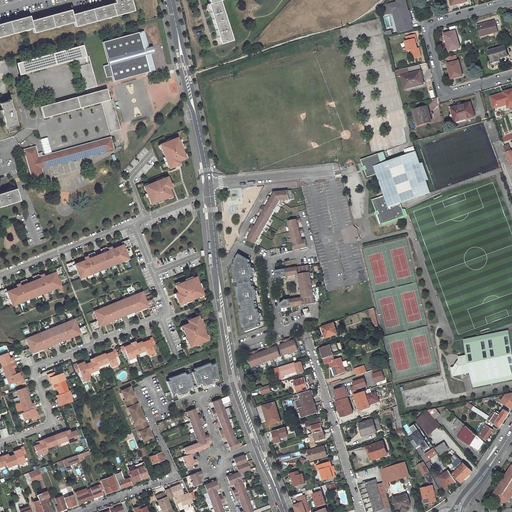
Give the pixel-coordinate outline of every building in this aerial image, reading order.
[(0,37),(34,28),(35,33),(76,22),(77,26),(136,10),(133,0),(116,0),(117,1),(74,14),(73,10),(32,21),(31,15),(0,24),(0,37)] [(209,0),(210,2),(208,3),(220,42),(231,39),(219,0),(209,0)] [(406,0),(396,0),(396,2),(386,4),(389,15),(393,14),(398,33),(414,29),(406,0)] [(494,22),(476,26),(479,38),(497,34),(494,22)] [(144,31),(103,42),(109,64),(104,66),(107,77),(112,76),(113,82),(155,71),(150,54),(155,53),(153,47),(149,48),(144,31)] [(459,48),(455,31),(444,34),(446,43),(445,43),(447,51),(459,48)] [(415,35),(405,37),(406,41),(405,42),(407,51),(410,51),(412,59),(420,57),(418,48),(417,49),(415,43),(414,40),(416,39),(415,35)] [(82,45),(17,63),(21,75),(76,60),(85,89),(96,86),(88,56),(86,57),(82,45)] [(504,47),(488,52),(491,64),(499,61),(498,59),(507,57),(504,47)] [(447,64),(446,64),(450,79),(461,76),(457,61),(456,62),(455,56),(446,58),(447,64)] [(418,72),(401,76),(404,89),(421,85),(418,72)] [(107,90),(41,107),(44,118),(101,103),(109,133),(120,130),(112,99),(110,100),(107,90)] [(490,98),(493,108),(507,105),(508,108),(511,107),(511,90),(503,93),(504,94),(490,98)] [(11,101),(0,103),(0,104),(7,129),(8,128),(9,133),(17,130),(16,126),(18,126),(15,115),(16,114),(15,111),(14,111),(11,101)] [(468,104),(449,109),(453,123),(472,118),(468,104)] [(426,107),(413,110),(417,125),(428,123),(426,112),(427,111),(426,107)] [(180,135),(162,142),(171,166),(178,163),(177,158),(180,157),(181,159),(188,156),(180,135)] [(113,147),(110,137),(43,156),(39,157),(38,154),(35,146),(23,149),(32,181),(44,178),(42,169),(44,168),(106,151),(114,149),(113,147)] [(510,146),(510,145),(511,143),(511,139),(501,143),(503,148),(510,146)] [(383,195),(370,199),(379,224),(403,216),(399,203),(429,193),(425,181),(427,180),(421,163),(419,163),(415,151),(381,163),(377,153),(370,156),(360,159),(366,177),(375,174),(383,195)] [(171,184),(168,176),(144,185),(151,204),(172,196),(169,188),(167,189),(166,186),(171,184)] [(273,209),(274,207),(275,208),(280,199),(281,199),(284,198),(293,197),(291,188),(274,190),(271,196),(268,194),(266,198),(269,200),(266,206),(262,204),(259,211),(262,213),(255,225),(252,223),(248,231),(251,232),(247,239),(256,243),(258,239),(256,238),(257,236),(259,237),(263,229),(262,228),(263,227),(264,228),(269,220),(267,219),(268,217),(270,218),(274,210),(273,209)] [(0,207),(19,201),(15,189),(0,193),(0,207)] [(294,235),(294,237),(293,238),(295,246),(295,248),(295,249),(308,246),(306,238),(303,239),(301,233),(305,232),(304,228),(300,228),(299,222),(302,221),(301,217),(288,220),(289,224),(291,224),(292,226),(290,226),(292,235),(294,235)] [(69,264),(71,271),(78,269),(81,278),(130,259),(126,250),(133,247),(132,244),(131,241),(131,240),(122,243),(123,244),(123,246),(114,249),(114,248),(113,247),(109,248),(107,247),(102,249),(103,251),(103,252),(104,253),(97,256),(96,255),(96,253),(95,252),(91,254),(90,256),(85,258),(86,259),(86,260),(77,264),(76,263),(76,261),(69,264)] [(235,263),(232,264),(235,280),(237,280),(238,286),(236,286),(239,303),(241,303),(242,308),(240,309),(242,326),(245,325),(246,331),(260,326),(259,323),(259,322),(261,321),(260,320),(260,317),(261,317),(260,311),(259,312),(259,309),(258,308),(256,308),(254,299),(257,299),(257,297),(256,295),(258,294),(257,289),(255,289),(255,287),(255,285),(253,286),(251,276),(254,276),(253,275),(253,272),(254,272),(253,266),(252,267),(251,264),(251,263),(249,263),(249,262),(248,259),(238,253),(234,261),(235,263)] [(310,272),(309,264),(276,269),(277,274),(283,276),(299,274),(302,296),(286,299),(281,302),(281,307),(315,302),(314,295),(313,292),(312,285),(311,285),(310,282),(312,282),(310,272)] [(14,305),(62,285),(59,276),(65,274),(62,266),(62,267),(55,269),(56,271),(56,272),(46,276),(46,274),(45,273),(41,275),(39,274),(35,276),(35,277),(36,278),(36,280),(29,283),(29,281),(28,280),(28,278),(23,280),(22,282),(18,284),(18,285),(19,287),(9,291),(8,289),(8,288),(1,290),(4,298),(10,296),(14,305)] [(180,292),(181,295),(176,297),(179,305),(203,295),(196,277),(175,285),(177,292),(178,293),(180,292)] [(95,330),(102,327),(102,326),(101,324),(111,320),(111,322),(113,321),(116,322),(118,322),(123,320),(122,319),(122,318),(121,316),(128,313),(128,315),(129,316),(130,318),(134,316),(135,314),(140,312),(139,311),(138,309),(148,305),(149,307),(149,308),(156,306),(156,305),(155,302),(154,299),(153,298),(147,301),(143,292),(95,311),(98,320),(92,323),(95,330)] [(181,326),(190,347),(208,340),(198,316),(191,319),(193,323),(190,324),(189,323),(181,326)] [(51,328),(46,330),(39,333),(32,336),(27,338),(31,347),(24,350),(27,357),(35,354),(34,353),(34,351),(43,347),(44,349),(44,350),(48,348),(50,349),(55,347),(54,346),(54,345),(53,343),(60,340),(61,343),(62,345),(67,342),(68,341),(72,339),(71,337),(71,336),(80,332),(81,334),(82,335),(88,333),(89,332),(86,325),(79,328),(75,318),(70,320),(63,323),(56,326),(51,328)] [(334,323),(323,327),(327,338),(338,334),(334,323)] [(511,344),(509,331),(464,340),(467,356),(458,358),(458,361),(454,367),(451,368),(452,377),(470,373),(473,388),(511,380),(511,344)] [(146,341),(143,342),(146,351),(148,355),(155,353),(153,345),(156,344),(153,337),(150,339),(150,340),(146,341)] [(282,350),(297,345),(295,339),(292,340),(290,337),(283,340),(284,343),(280,344),(282,350)] [(132,344),(136,355),(146,351),(143,342),(143,341),(137,344),(136,341),(131,343),(132,344)] [(121,347),(124,354),(127,353),(129,360),(137,357),(136,355),(132,344),(128,346),(125,347),(124,346),(121,347)] [(279,351),(277,346),(274,347),(273,344),(265,347),(266,350),(259,352),(258,349),(250,353),(251,356),(248,357),(249,361),(279,351)] [(337,344),(321,349),(325,359),(333,356),(340,354),(337,344)] [(297,345),(282,350),(284,355),(288,354),(290,353),(292,352),(294,352),(299,350),(297,345)] [(110,353),(106,354),(110,363),(112,367),(119,364),(116,357),(120,355),(117,348),(113,350),(114,351),(110,353)] [(7,364),(16,360),(15,356),(12,357),(9,351),(0,354),(0,355),(3,365),(7,364)] [(279,351),(249,361),(252,368),(256,366),(259,365),(260,365),(262,364),(271,361),(273,360),(275,359),(277,358),(281,357),(279,351)] [(96,357),(100,367),(110,363),(106,354),(106,353),(102,354),(96,357)] [(336,376),(346,372),(341,359),(335,361),(333,356),(325,359),(326,364),(330,363),(331,367),(333,367),(336,376)] [(86,363),(90,374),(101,370),(96,357),(91,359),(92,361),(86,363)] [(3,365),(7,376),(12,374),(17,372),(15,366),(18,365),(16,360),(7,364),(3,365)] [(75,365),(77,371),(81,370),(83,378),(91,375),(90,374),(86,363),(85,361),(81,362),(75,365)] [(282,376),(298,371),(299,373),(304,372),(303,368),(302,365),(301,362),(296,364),(295,362),(279,367),(282,376)] [(210,364),(194,370),(195,372),(192,373),(197,386),(201,385),(202,384),(203,387),(204,386),(206,385),(207,386),(212,384),(211,383),(213,383),(215,382),(214,380),(215,379),(218,378),(216,364),(211,366),(210,364)] [(367,372),(364,366),(356,369),(357,372),(356,372),(357,376),(367,372)] [(381,367),(370,370),(373,383),(383,380),(381,367)] [(12,374),(7,376),(10,384),(18,381),(19,383),(19,384),(26,382),(26,380),(25,378),(24,379),(22,373),(21,371),(17,372),(12,374)] [(427,384),(443,380),(441,371),(425,375),(427,384)] [(56,383),(68,379),(69,379),(66,372),(58,375),(57,372),(50,374),(52,378),(53,377),(55,381),(56,383)] [(185,373),(169,379),(170,381),(167,383),(172,396),(175,394),(176,394),(177,396),(179,396),(181,395),(181,396),(186,394),(186,393),(188,392),(190,391),(189,389),(190,389),(193,387),(188,374),(185,376),(185,373)] [(347,384),(359,380),(357,376),(345,380),(347,384)] [(294,381),(298,392),(309,388),(307,381),(305,382),(304,378),(294,381)] [(68,379),(56,383),(58,389),(60,388),(62,393),(72,390),(68,379)] [(392,382),(387,384),(393,408),(394,408),(398,407),(392,382)] [(263,394),(271,391),(269,385),(261,387),(263,394)] [(31,397),(28,391),(27,386),(20,389),(18,390),(22,400),(25,399),(31,397)] [(127,408),(134,424),(137,432),(139,432),(142,441),(152,437),(148,428),(147,429),(144,421),(145,421),(138,404),(137,404),(134,397),(135,396),(130,387),(121,391),(125,399),(124,400),(127,408)] [(345,388),(335,391),(338,400),(348,397),(345,388)] [(62,393),(60,394),(61,398),(62,402),(61,402),(63,406),(69,403),(68,400),(76,397),(73,389),(72,390),(62,393)] [(314,404),(312,395),(313,394),(312,390),(299,394),(295,395),(294,396),(296,402),(294,403),(296,409),(299,408),(314,404)] [(376,393),(376,392),(357,399),(358,401),(357,402),(359,406),(360,406),(361,408),(369,405),(379,401),(377,396),(378,395),(377,392),(376,393)] [(36,407),(37,407),(35,402),(33,403),(31,397),(25,399),(22,400),(25,411),(36,407)] [(215,412),(224,409),(223,405),(221,405),(220,403),(222,403),(220,398),(211,402),(214,408),(211,409),(212,413),(215,412)] [(341,417),(353,413),(348,399),(337,402),(341,417)] [(281,422),(275,402),(263,406),(266,417),(268,417),(269,420),(270,420),(271,425),(281,422)] [(301,418),(317,413),(314,404),(299,408),(301,418)] [(26,420),(34,417),(35,420),(41,418),(40,415),(40,414),(39,415),(37,411),(36,407),(25,411),(23,412),(26,420)] [(197,414),(195,408),(186,411),(188,416),(189,415),(190,417),(188,418),(190,422),(199,418),(202,417),(200,413),(197,414)] [(510,412),(503,408),(500,414),(497,412),(492,422),(500,427),(510,412)] [(217,416),(219,422),(228,419),(227,415),(225,415),(224,413),(226,412),(224,409),(215,412),(212,413),(214,417),(217,416)] [(435,419),(440,415),(435,409),(428,410),(435,419)] [(425,413),(417,419),(429,434),(437,427),(425,413)] [(202,429),(200,422),(203,421),(202,417),(199,418),(190,422),(191,425),(193,425),(194,427),(192,428),(194,432),(202,429)] [(311,427),(313,427),(315,433),(323,431),(322,428),(321,424),(322,424),(320,417),(306,421),(307,427),(310,427),(311,427)] [(0,426),(0,427),(1,428),(1,429),(9,427),(6,419),(0,421),(0,426)] [(219,422),(222,429),(219,430),(220,434),(223,433),(232,429),(231,426),(229,426),(228,424),(230,423),(228,419),(219,422)] [(373,421),(360,425),(364,437),(377,433),(373,421)] [(454,432),(457,437),(478,451),(485,442),(461,421),(454,432)] [(424,434),(420,436),(414,423),(406,428),(412,439),(410,440),(414,447),(419,445),(422,450),(431,446),(424,434)] [(485,425),(478,435),(486,440),(493,430),(485,425)] [(288,436),(285,427),(272,431),(275,440),(275,442),(274,442),(275,444),(281,443),(280,438),(283,438),(288,436)] [(64,431),(68,440),(69,443),(79,439),(76,430),(70,432),(69,429),(64,431)] [(197,436),(198,438),(196,438),(198,442),(209,438),(208,434),(205,435),(202,429),(194,432),(195,436),(197,436)] [(225,437),(227,443),(236,440),(234,435),(233,436),(232,434),(234,433),(232,429),(223,433),(220,434),(222,438),(225,437)] [(57,444),(68,440),(64,431),(61,432),(54,435),(55,438),(57,444)] [(317,441),(325,439),(323,431),(315,433),(317,441)] [(126,442),(135,439),(133,434),(124,437),(126,442)] [(47,448),(57,444),(55,438),(54,435),(50,436),(43,439),(44,441),(47,448)] [(198,442),(195,443),(198,450),(209,446),(208,443),(211,442),(209,438),(198,442)] [(33,445),(37,455),(48,451),(47,448),(44,441),(43,439),(38,441),(39,443),(33,445)] [(228,447),(230,451),(241,447),(238,439),(236,440),(227,443),(224,444),(226,448),(228,447)] [(190,453),(198,450),(195,443),(191,444),(183,447),(185,451),(186,454),(186,455),(190,453)] [(387,456),(383,443),(367,448),(368,452),(371,452),(374,460),(387,456)] [(444,443),(436,449),(440,455),(448,449),(444,443)] [(18,464),(18,465),(26,462),(23,455),(26,454),(23,446),(20,448),(20,449),(16,451),(13,452),(14,454),(18,464)] [(317,449),(308,451),(308,452),(311,461),(319,459),(323,458),(327,456),(324,447),(323,447),(319,448),(317,449)] [(157,451),(153,453),(154,456),(150,457),(152,464),(163,460),(160,453),(158,454),(157,451)] [(184,462),(186,467),(197,463),(195,458),(192,460),(190,453),(186,455),(182,457),(184,460),(184,462)] [(6,465),(7,468),(18,464),(14,454),(8,457),(7,454),(3,456),(6,465)] [(232,467),(247,462),(245,458),(244,455),(233,459),(234,462),(231,464),(232,467)] [(455,455),(449,461),(455,468),(460,463),(461,462),(455,455)] [(238,473),(249,469),(249,468),(248,466),(247,462),(232,467),(234,471),(237,470),(238,472),(238,473)] [(320,470),(323,480),(332,477),(329,467),(331,467),(330,462),(316,466),(318,471),(320,470)] [(434,481),(423,462),(418,465),(423,474),(429,483),(434,481)] [(129,472),(133,482),(140,479),(146,477),(143,467),(142,467),(141,463),(134,466),(136,469),(129,472)] [(405,463),(391,467),(394,476),(395,480),(408,476),(405,463)] [(453,475),(461,483),(471,472),(463,464),(462,465),(460,463),(455,468),(453,470),(455,472),(453,475)] [(391,466),(382,469),(385,479),(394,476),(391,467),(391,466)] [(508,502),(511,496),(511,467),(492,497),(502,504),(508,502)] [(32,483),(42,479),(38,469),(28,473),(32,483)] [(448,470),(438,478),(445,488),(455,481),(448,470)] [(201,482),(198,477),(202,475),(200,471),(189,475),(190,479),(191,481),(193,485),(201,482)] [(292,477),(295,485),(295,487),(305,484),(302,474),(299,475),(298,471),(290,474),(291,477),(292,477)] [(232,484),(241,480),(239,473),(238,473),(238,472),(232,474),(229,475),(226,477),(229,485),(232,484)] [(129,478),(117,483),(119,488),(131,484),(129,478)] [(105,494),(116,489),(114,483),(113,480),(101,484),(101,485),(104,492),(105,494)] [(207,493),(215,490),(218,489),(215,480),(213,481),(211,482),(204,485),(207,493)] [(232,484),(234,490),(231,491),(233,495),(245,491),(244,486),(242,487),(241,484),(243,484),(241,480),(232,484)] [(376,481),(365,484),(374,511),(391,511),(383,485),(378,486),(376,481)] [(182,490),(180,485),(169,489),(172,497),(182,493),(181,491),(182,490)] [(101,493),(98,486),(89,489),(93,498),(102,495),(101,493)] [(432,486),(421,489),(425,504),(429,503),(429,506),(432,505),(432,503),(436,502),(434,496),(436,495),(435,491),(433,492),(432,486)] [(320,487),(314,488),(315,492),(311,492),(313,506),(323,505),(320,487)] [(87,490),(86,488),(74,493),(79,503),(90,499),(87,490)] [(172,497),(169,489),(164,491),(167,499),(172,497)] [(210,496),(211,498),(209,499),(211,503),(222,499),(221,495),(218,496),(215,490),(207,493),(208,497),(210,496)] [(237,498),(240,504),(249,501),(247,496),(246,497),(245,494),(246,494),(245,491),(233,495),(234,499),(237,498)] [(76,504),(73,495),(64,499),(65,501),(67,508),(76,504)] [(171,511),(164,495),(155,498),(158,504),(155,506),(157,511),(159,511),(160,511),(159,511),(171,511)] [(407,495),(394,499),(397,510),(400,509),(400,511),(402,511),(407,511),(407,507),(410,506),(407,495)] [(305,496),(298,498),(300,504),(294,506),(296,511),(305,511),(302,503),(306,502),(307,501),(305,496)] [(48,511),(43,498),(38,500),(43,511),(48,511)] [(214,511),(219,511),(223,511),(221,504),(224,503),(222,499),(211,503),(212,507),(213,506),(214,509),(213,509),(214,511)] [(43,511),(38,500),(33,502),(36,511),(43,511)] [(64,504),(56,507),(58,511),(67,508),(65,501),(63,502),(64,504)] [(250,508),(249,505),(250,505),(249,501),(240,504),(242,511),(251,511),(253,511),(251,507),(250,508)]
